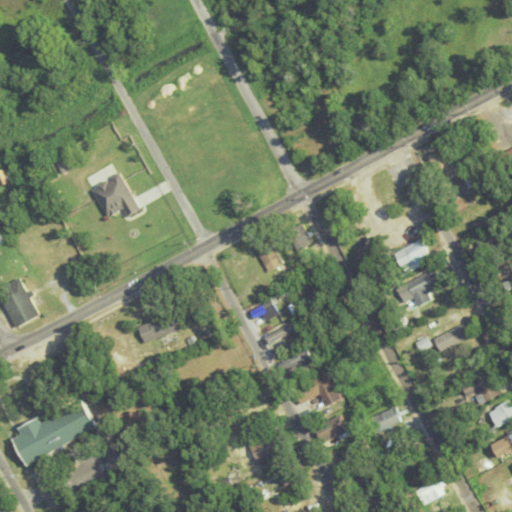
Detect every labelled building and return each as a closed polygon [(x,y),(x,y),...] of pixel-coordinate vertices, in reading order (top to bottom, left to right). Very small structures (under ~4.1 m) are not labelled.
[(430,156),(455,143),(466,167),(458,171),(460,175),(444,183),(430,156)] [(511,181),(499,156),(511,149),(511,181)] [(463,173),(468,170),(474,181),(469,184),(463,173)] [(119,212),(112,215),(109,216),(94,190),(100,187),(99,185),(109,180),(110,181),(114,179),(113,176),(121,172),(142,209),(129,216),(124,208),(119,211),(119,212)] [(461,223),(463,222),(460,216),(483,203),(487,211),(485,212),(488,218),(465,231),(461,223)] [(331,226),(339,222),(342,227),(334,231),(331,226)] [(308,245),(309,246),(301,251),(300,250),(298,252),(297,249),(295,251),(285,236),(289,233),(287,231),(297,225),(298,226),(304,223),(315,241),(308,245)] [(478,243),(502,229),(510,243),(486,257),(478,243)] [(271,239),(285,263),(276,268),(273,263),(271,264),(272,266),(269,268),(268,266),(267,267),(257,249),(259,247),(257,244),(266,239),(267,242),(271,239)] [(396,253),(423,239),(431,253),(423,257),(427,264),(408,274),(396,253)] [(303,256),(316,246),(320,250),(307,261),(303,256)] [(0,255),(5,253),(13,267),(0,274),(0,255)] [(306,273),(320,267),(322,271),(308,277),(306,273)] [(445,282),(446,285),(442,287),(440,285),(429,291),(433,300),(420,307),(408,284),(437,269),(440,274),(442,273),(445,279),(444,279),(445,282)] [(504,291),(511,287),(511,277),(500,282),(504,291)] [(32,290),(34,291),(36,293),(36,295),(35,296),(32,298),(42,316),(19,328),(0,291),(0,289),(22,278),(29,292),(32,290)] [(303,286),(309,284),(312,291),(306,294),(303,286)] [(502,304),(511,298),(511,308),(506,312),(502,304)] [(253,316),(252,314),(253,313),(252,312),(274,300),(282,314),(268,322),(264,315),(257,319),(254,315),(253,316)] [(375,308),(386,301),(390,309),(386,312),(389,317),(382,321),(375,308)] [(150,321),(161,316),(162,317),(175,311),(183,328),(147,344),(139,327),(150,322),(150,321)] [(406,318),(408,322),(407,323),(410,329),(398,336),(397,333),(395,334),(391,326),(393,325),(392,323),(404,317),(405,318),(406,318)] [(273,327),(269,329),(267,325),(282,318),(284,322),(279,324),(279,325),(274,328),(273,327)] [(291,333),(292,334),(271,346),(266,338),(287,326),(288,327),(292,324),(296,331),(291,333)] [(469,337),(469,338),(442,352),(436,339),(462,325),(463,326),(466,324),(472,336),(469,337)] [(278,359),(273,351),(292,341),(291,340),(295,338),(296,339),(307,333),(311,340),(278,359)] [(417,343),(429,336),(434,345),(423,352),(417,343)] [(470,346),(482,339),(489,350),(477,358),(470,346)] [(151,355),(150,356),(144,352),(145,351),(140,348),(143,343),(156,352),(154,357),(151,355)] [(288,369),(285,371),(281,364),(308,349),(316,363),(291,376),(288,369)] [(39,370),(51,361),(51,360),(63,353),(72,366),(47,383),(39,370)] [(329,407),(322,394),(303,405),(295,389),(327,371),(343,399),(329,407)] [(477,397),(482,394),(480,391),(469,397),(463,387),(488,373),(496,387),(500,386),(504,393),(481,406),(477,397)] [(79,405),(93,396),(102,411),(88,420),(79,405)] [(511,421),(506,425),(506,424),(499,428),(491,413),(497,410),(497,408),(510,400),(511,403),(511,421)] [(10,439),(23,465),(94,429),(81,403),(40,423),(37,417),(16,428),(19,434),(10,439)] [(9,423),(6,424),(4,420),(6,419),(3,414),(15,407),(23,422),(11,428),(9,423)] [(371,419),(398,407),(402,416),(401,417),(404,422),(378,434),(371,419)] [(316,429),(342,415),(345,421),(343,422),(348,431),(324,443),(316,429)] [(352,428),(359,423),(363,429),(355,433),(352,428)] [(248,440),(278,424),(291,449),(261,464),(248,440)] [(485,434),(494,428),(498,433),(489,439),(485,434)] [(508,453),(501,457),(494,445),(511,434),(511,453),(509,455),(508,453)] [(361,441),(370,436),(379,454),(370,459),(361,441)] [(344,456),(357,448),(359,452),(346,460),(344,456)] [(356,501),(346,482),(343,483),(340,478),(351,472),(346,461),(358,454),(377,490),(356,501)] [(37,475),(35,476),(33,471),(34,470),(32,465),(46,457),(54,472),(40,480),(37,475)] [(281,475),(302,463),(306,470),(303,471),(306,477),(288,487),(281,475)] [(227,488),(225,484),(222,486),(221,484),(223,483),(222,481),(229,476),(234,484),(227,488)] [(418,492),(442,478),(447,486),(443,488),(447,494),(426,505),(418,492)] [(502,486),(510,481),(511,485),(511,487),(506,492),(502,486)] [(50,499),(49,499),(46,495),(48,494),(45,489),(57,482),(65,497),(53,504),(50,499)] [(286,490),(301,482),(303,487),(289,494),(286,490)] [(442,511),(440,507),(454,499),(457,504),(442,511)] [(488,511),(505,502),(507,506),(495,511),(488,511)]
